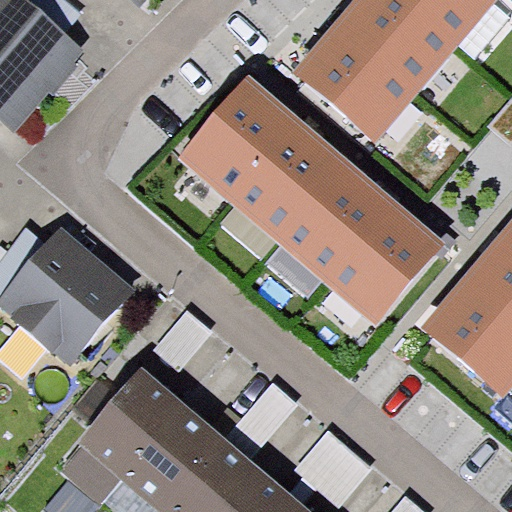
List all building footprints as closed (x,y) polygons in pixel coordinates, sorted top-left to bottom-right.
[(0,0),(0,116),(16,130),(51,89),(55,92),(79,63),(74,59),(84,47),(66,32),(27,0),(0,0)] [(68,0),(27,0),(66,32),(83,12),(68,0)] [(408,0),(352,0),(337,19),(421,90),(460,44),(408,0)] [(408,0),(460,44),(497,0),(408,0)] [(337,19),(292,71),(376,142),(421,90),(337,19)] [(300,118),(250,75),(179,156),(229,200),(300,118)] [(229,200),(280,244),(351,162),(300,118),(229,200)] [(280,244),(327,284),(398,203),(351,162),(280,244)] [(445,243),(398,203),(327,284),(375,325),(445,243)] [(511,220),(503,231),(511,238),(511,220)] [(135,289),(61,226),(46,243),(0,299),(0,304),(1,306),(71,365),(135,289)] [(0,304),(0,299),(46,243),(28,228),(0,261),(0,306),(1,306),(0,304)] [(462,279),(511,321),(511,238),(503,231),(462,279)] [(504,397),(511,387),(511,321),(462,279),(421,326),(504,397)] [(188,309),(155,347),(180,369),(213,331),(188,309)] [(109,473),(119,481),(185,402),(141,365),(75,444),(80,448),(109,473)] [(298,402),(274,381),(226,436),(250,458),(298,402)] [(162,511),(226,436),(185,402),(119,481),(156,511),(162,511)] [(290,492),(303,503),(318,487),(339,506),(373,467),(329,428),(295,468),(304,476),(290,492)] [(250,458),(226,436),(162,511),(230,511),(265,471),(250,458)] [(109,473),(80,448),(62,469),(101,502),(119,481),(109,473)] [(290,492),(265,471),(230,511),(296,511),(303,503),(290,492)] [(391,511),(422,511),(404,497),(391,511)] [(313,511),(303,503),(296,511),(313,511)]
